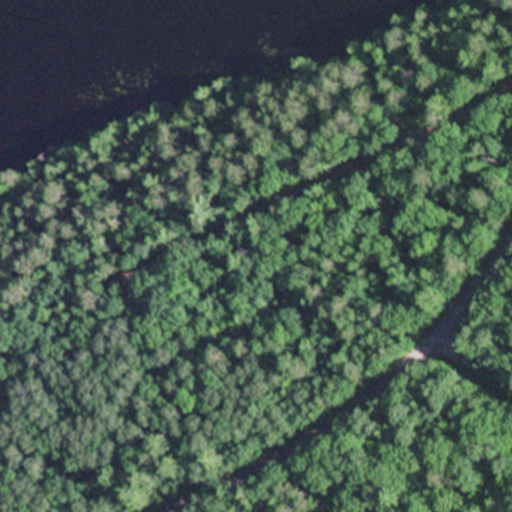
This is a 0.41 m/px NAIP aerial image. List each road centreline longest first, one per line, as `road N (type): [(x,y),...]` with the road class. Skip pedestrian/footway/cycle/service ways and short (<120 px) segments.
road 1 (residential): [(154,511),(351,413),(401,374),(511,252)]
road 2 (residential): [(511,383),(485,369),(446,329),(320,275),(133,231)]
